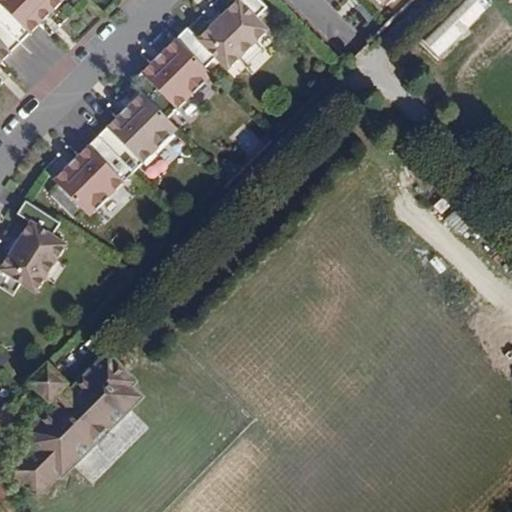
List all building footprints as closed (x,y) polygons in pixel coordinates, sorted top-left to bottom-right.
[(48,11),(58,0),(0,0),(0,23),(17,41),(37,21),(34,18),(44,8),(48,11)] [(275,17),(257,0),(236,0),(245,9),(230,24),(221,33),(206,48),(195,37),(184,48),(213,78),(223,68),(235,80),(248,67),(263,52),(276,39),(264,27),(275,17)] [(200,35),(233,0),(220,0),(193,29),(200,35)] [(472,0),(432,36),(449,51),(499,7),(492,0),(472,0)] [(34,18),(37,21),(48,11),(44,8),(34,18)] [(230,24),(227,21),(218,30),(221,33),(230,24)] [(0,57),(17,41),(0,23),(0,57)] [(153,66),(133,85),(142,95),(168,121),(213,78),(184,48),(177,41),(163,55),(166,58),(156,69),(153,66)] [(270,59),(263,52),(248,67),(255,74),(270,59)] [(166,58),(163,55),(153,66),(156,69),(166,58)] [(118,119),(98,139),(134,175),(178,131),(168,121),(142,95),(128,109),(132,112),(121,122),(118,119)] [(132,112),(128,109),(118,119),(121,122),(132,112)] [(67,169),(54,182),(89,219),(134,175),(98,139),(78,158),(81,161),(70,172),(67,169)] [(81,161),(78,158),(67,169),(70,172),(81,161)] [(60,225),(26,203),(17,216),(30,224),(18,242),(12,252),(0,270),(0,289),(13,298),(21,286),(35,295),(46,280),(57,263),(67,247),(52,237),(60,225)] [(367,217),(343,241),(365,262),(389,238),(367,217)] [(18,242),(14,239),(8,250),(12,252),(18,242)] [(65,268),(57,263),(46,280),(53,285),(65,268)] [(145,385),(116,358),(78,396),(66,409),(41,434),(39,447),(44,452),(23,473),(47,498),(69,476),(73,480),(149,403),(139,392),(145,385)] [(75,387),(56,367),(37,386),(57,406),(60,403),(66,409),(78,396),(72,389),(75,387)]
